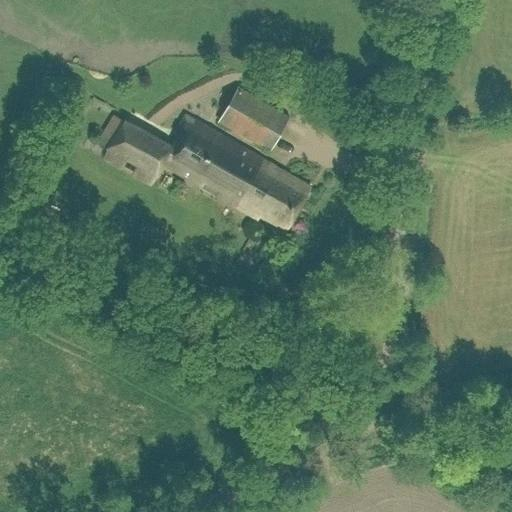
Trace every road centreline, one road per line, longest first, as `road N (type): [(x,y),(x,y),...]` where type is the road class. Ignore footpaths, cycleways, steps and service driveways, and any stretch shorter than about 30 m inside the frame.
road 1 (track): [(182,511),(329,451),(376,401),(428,0)]
road 2 (track): [(376,401),(511,467)]
